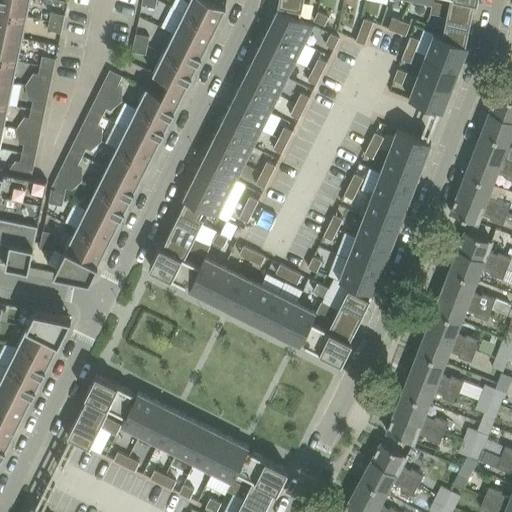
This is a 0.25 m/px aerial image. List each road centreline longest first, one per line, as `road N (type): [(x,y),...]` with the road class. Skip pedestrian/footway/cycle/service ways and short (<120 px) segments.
road 1 (residential): [(302,511),(366,380),(498,0)]
road 2 (residential): [(96,293),(249,0)]
road 3 (residential): [(0,499),(96,293)]
